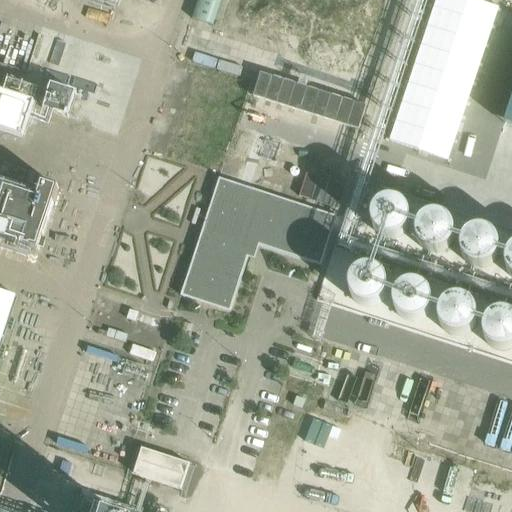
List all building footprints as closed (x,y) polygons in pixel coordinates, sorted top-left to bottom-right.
[(255,0),(256,23),(312,22),(311,0),(255,0)] [(371,0),(324,0),(342,41),(386,24),(385,20),(427,3),(425,0),(386,0),(374,5),(371,0)] [(455,69),(435,5),(384,20),(404,85),(455,69)] [(0,111),(27,120),(45,62),(13,52),(6,75),(0,72),(0,111)] [(200,247),(184,295),(203,301),(229,310),(247,256),(254,258),(258,244),(320,264),(334,218),(221,182),(200,247)] [(4,189),(0,200),(0,240),(39,253),(59,190),(41,184),(36,199),(4,189)] [(0,347),(16,298),(0,292),(0,347)] [(511,338),(464,323),(455,352),(511,371),(511,338)]
